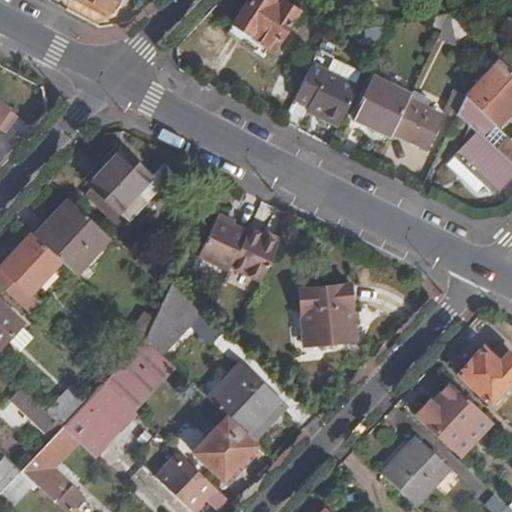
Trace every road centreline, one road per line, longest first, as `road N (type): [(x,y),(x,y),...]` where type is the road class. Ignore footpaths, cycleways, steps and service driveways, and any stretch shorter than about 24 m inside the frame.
road 1 (secondary): [(486,271),(112,79)]
road 2 (residential): [(262,511),(486,271)]
road 3 (residential): [(112,79),(0,198)]
road 4 (secondary): [(112,79),(0,22)]
